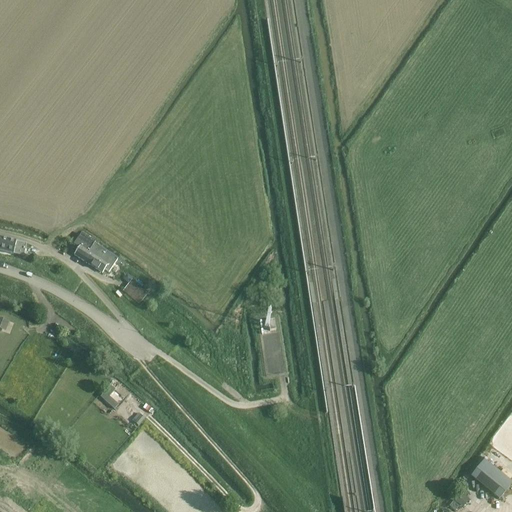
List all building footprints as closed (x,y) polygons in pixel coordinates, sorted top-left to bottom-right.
[(78,249),(74,256),(88,265),(93,257),(88,253),(92,247),(95,243),(80,234),(73,245),(78,249)] [(0,251),(22,258),(26,247),(0,239),(0,251)] [(117,260),(94,245),(92,247),(88,253),(93,257),(88,265),(102,274),(104,271),(108,273),(117,260)] [(147,294),(132,281),(123,291),(138,305),(147,294)] [(100,398),(114,411),(118,406),(109,397),(115,391),(110,386),(100,398)] [(140,416),(134,423),(138,427),(144,420),(140,416)] [(470,476),(498,500),(511,483),(483,461),(470,476)] [(455,501),(461,507),(467,499),(461,494),(455,501)]
